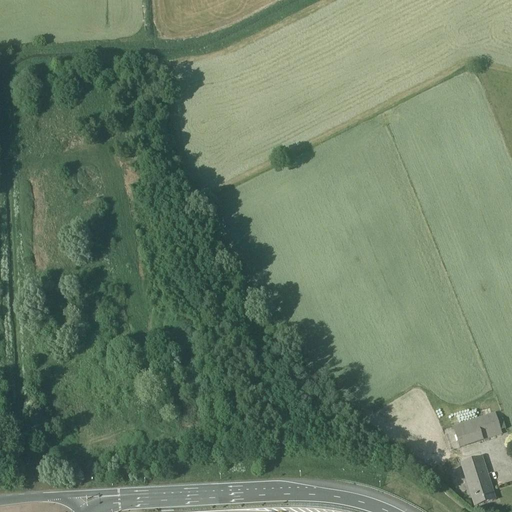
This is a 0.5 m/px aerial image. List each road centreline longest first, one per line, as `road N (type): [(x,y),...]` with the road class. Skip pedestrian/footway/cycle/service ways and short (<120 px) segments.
road 1 (track): [(11,84),(30,437)]
road 2 (motorway): [(386,511),(289,493),(112,503)]
